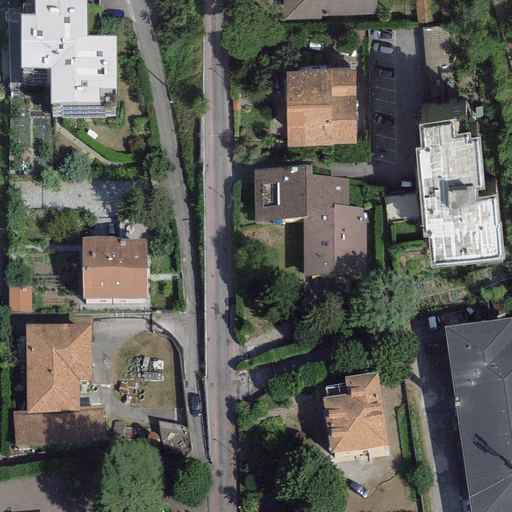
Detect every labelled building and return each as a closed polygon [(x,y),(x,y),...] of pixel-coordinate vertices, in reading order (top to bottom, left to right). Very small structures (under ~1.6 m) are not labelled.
[(26,50),(12,50),(13,98),(44,97),(45,130),(95,129),(95,115),(113,114),(112,63),(81,63),(80,30),(26,31),(26,50)] [(354,54),(282,55),(284,130),(355,129),(354,54)] [(432,217),(435,251),(495,246),(493,211),(485,212),(483,180),(476,181),(472,123),(464,123),(464,118),(453,118),(452,106),(417,109),(426,218),(432,217)] [(299,221),(306,221),(306,213),(305,167),(250,168),(251,221),(299,221)] [(420,218),(418,191),(386,193),(388,220),(420,218)] [(306,213),(306,221),(299,221),(300,273),(362,272),(361,205),(328,206),(328,213),(306,213)] [(143,247),(75,248),(76,307),(144,306),(143,247)] [(30,282),(4,283),(5,309),(31,308),(30,282)] [(511,511),(511,332),(511,323),(441,333),(467,511),(511,511)] [(86,330),(21,332),(23,416),(75,415),(75,408),(75,384),(88,383),(86,330)] [(331,468),(388,460),(378,388),(321,396),(331,468)] [(75,408),(75,415),(23,416),(10,417),(11,452),(101,450),(100,407),(75,408)]
